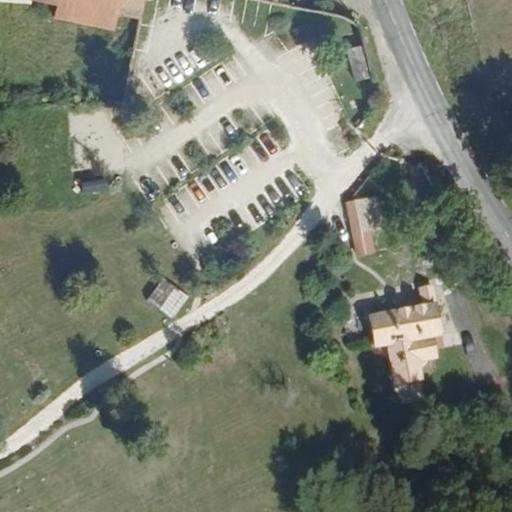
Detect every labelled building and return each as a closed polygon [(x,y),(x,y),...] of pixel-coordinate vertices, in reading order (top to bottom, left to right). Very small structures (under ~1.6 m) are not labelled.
[(0,0),(0,9),(10,10),(12,4),(38,8),(36,24),(96,40),(97,34),(119,39),(127,0),(0,0)] [(362,45),(346,50),(355,80),(371,76),(362,45)] [(349,105),(367,100),(362,84),(345,87),(349,105)] [(340,266),(355,264),(370,263),(366,229),(336,234),(340,266)] [(356,287),(355,264),(340,266),(341,287),(356,287)] [(147,301),(173,319),(189,296),(163,278),(147,301)] [(418,340),(432,339),(420,289),(412,290),(415,314),(387,317),(386,304),(380,300),(338,304),(339,336),(359,333),(360,352),(375,350),(380,393),(408,390),(403,361),(422,359),(418,340)]
